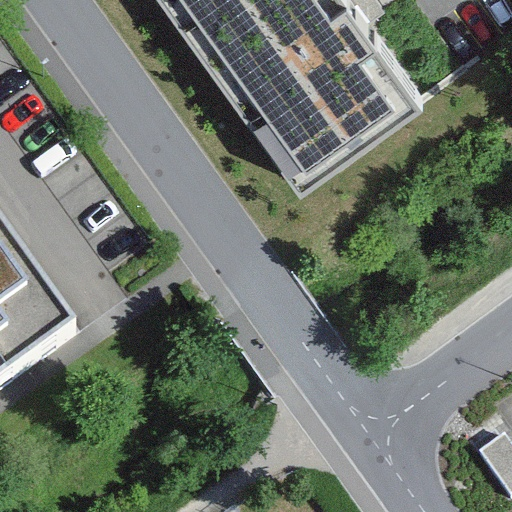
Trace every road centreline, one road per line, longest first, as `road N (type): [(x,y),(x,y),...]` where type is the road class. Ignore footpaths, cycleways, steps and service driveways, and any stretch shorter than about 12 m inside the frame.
road 1 (residential): [(369,432),(64,0)]
road 2 (residential): [(369,432),(511,330)]
road 3 (track): [(217,511),(292,464),(369,432)]
